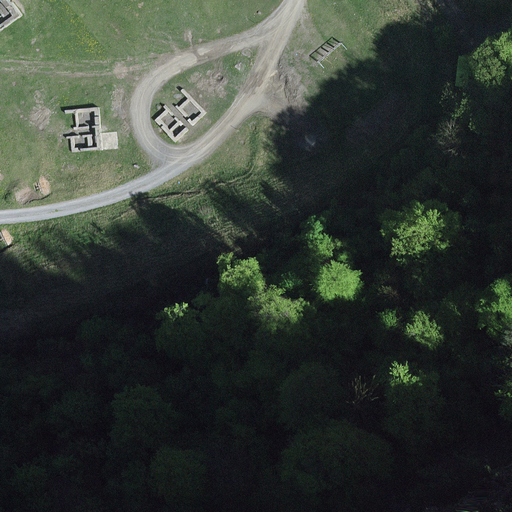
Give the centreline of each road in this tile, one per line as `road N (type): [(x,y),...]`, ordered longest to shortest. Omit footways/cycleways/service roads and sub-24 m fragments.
road 1 (track): [(0,220),(71,211),(215,144),(290,0)]
road 2 (track): [(281,28),(214,44),(153,73),(132,111),(164,172)]
